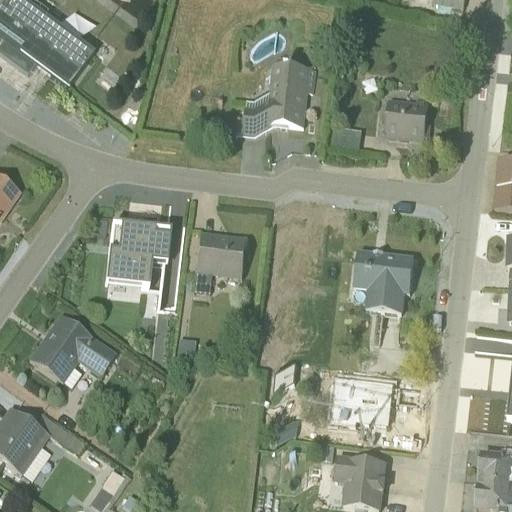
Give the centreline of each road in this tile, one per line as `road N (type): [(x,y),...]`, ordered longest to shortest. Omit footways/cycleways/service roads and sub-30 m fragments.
road 1 (residential): [(468,209),(96,166)]
road 2 (residential): [(437,511),(468,209)]
road 3 (residential): [(468,209),(495,0)]
road 4 (residential): [(96,166),(0,306)]
